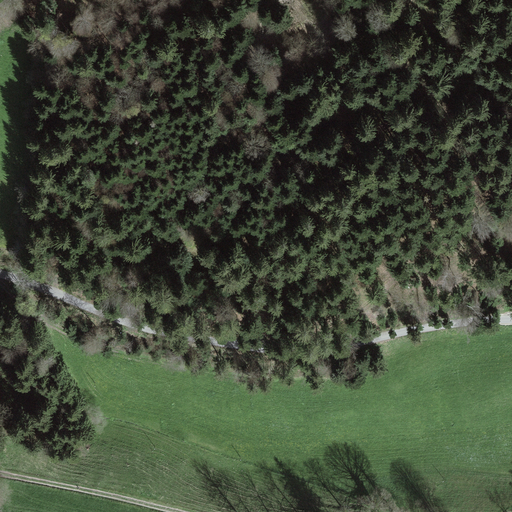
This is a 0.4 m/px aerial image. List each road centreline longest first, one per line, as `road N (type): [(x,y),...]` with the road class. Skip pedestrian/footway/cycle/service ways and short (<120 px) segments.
road 1 (unclassified): [(0,273),(167,333),(276,349),(511,320)]
road 2 (track): [(0,473),(174,511)]
